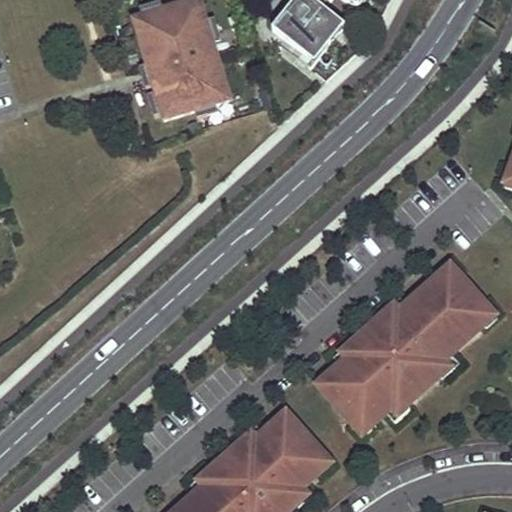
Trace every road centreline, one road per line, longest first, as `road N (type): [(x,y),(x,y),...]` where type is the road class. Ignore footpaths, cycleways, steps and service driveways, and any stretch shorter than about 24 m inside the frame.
road 1 (tertiary): [(0,456),(373,115),(462,0)]
road 2 (residential): [(377,511),(438,481),(511,476)]
